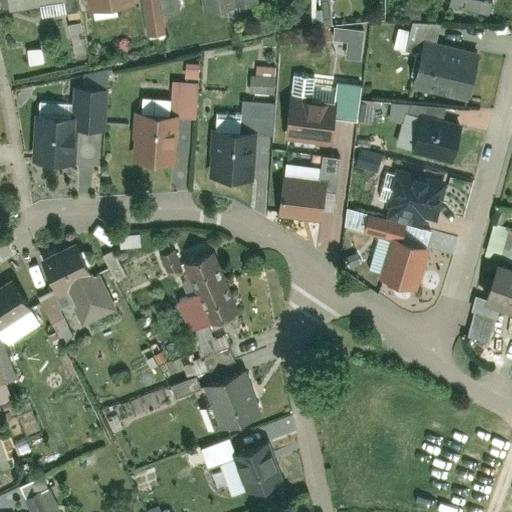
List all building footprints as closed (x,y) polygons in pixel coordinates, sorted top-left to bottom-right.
[(81,0),(66,0),(69,10),(83,8),(81,0)] [(165,5),(163,0),(142,0),(148,32),(168,29),(165,5)] [(452,0),(452,3),(490,10),(491,0),(452,0)] [(426,37),(437,39),(441,20),(415,19),(408,47),(423,50),(426,37)] [(346,37),(346,55),(362,56),(363,25),(333,24),(332,36),(346,37)] [(414,83),(471,98),(483,51),(437,39),(426,37),(423,50),(414,83)] [(332,52),(344,52),(344,38),(333,38),(332,52)] [(188,61),(186,79),(199,80),(201,62),(188,61)] [(274,89),(275,64),(252,63),(251,89),(274,89)] [(175,78),(173,112),(181,112),(199,114),(201,80),(199,80),(186,79),(175,78)] [(336,100),(335,115),(360,117),(362,82),(338,80),(336,100)] [(34,157),(76,160),(79,125),(106,127),(109,85),(74,83),(72,113),(37,110),(34,157)] [(243,97),(241,129),(258,131),(274,132),(276,100),(243,97)] [(289,97),(286,136),(333,139),(335,115),(336,100),(289,97)] [(407,108),(398,142),(454,157),(463,122),(407,108)] [(133,156),(177,159),(181,112),(173,112),(137,109),(133,156)] [(215,127),(212,175),(254,178),(258,131),(241,129),(215,127)] [(357,161),(379,166),(383,151),(361,145),(357,161)] [(337,173),(337,153),(320,153),(320,173),(337,173)] [(400,167),(388,214),(407,219),(435,227),(448,179),(400,167)] [(324,218),(327,179),(282,175),(279,214),(324,218)] [(347,206),(344,222),(361,226),(364,209),(347,206)] [(394,235),(402,237),(407,219),(388,214),(371,210),(367,228),(394,235)] [(499,256),(510,260),(511,255),(511,227),(497,223),(487,252),(499,256)] [(383,277),(421,287),(432,244),(402,237),(394,235),(383,277)] [(77,238),(42,256),(56,284),(60,292),(68,289),(85,323),(118,306),(99,269),(94,271),(77,238)] [(168,269),(183,263),(175,245),(161,251),(168,269)] [(115,247),(105,252),(117,276),(127,271),(115,247)] [(209,320),(240,307),(216,247),(184,259),(209,320)] [(511,260),(510,260),(499,256),(484,298),(501,304),(511,308),(511,260)] [(0,283),(0,327),(33,306),(12,275),(0,283)] [(60,292),(56,284),(39,292),(53,319),(70,311),(60,292)] [(488,339),(501,304),(484,298),(480,297),(468,332),(488,339)] [(194,326),(206,355),(221,349),(209,320),(194,326)] [(3,338),(0,338),(0,383),(18,377),(3,338)] [(215,379),(240,368),(231,345),(221,349),(206,355),(215,379)] [(155,351),(159,361),(167,357),(163,348),(155,351)] [(222,426),(262,410),(244,367),(240,368),(215,379),(205,383),(222,426)] [(196,374),(171,381),(174,394),(200,386),(196,374)] [(171,386),(120,398),(124,415),(175,402),(171,386)] [(206,457),(235,446),(230,434),(201,446),(206,457)] [(250,491),(284,477),(269,439),(234,453),(250,491)] [(27,497),(51,486),(44,472),(20,484),(27,497)] [(27,497),(33,511),(49,511),(61,507),(51,486),(27,497)]
